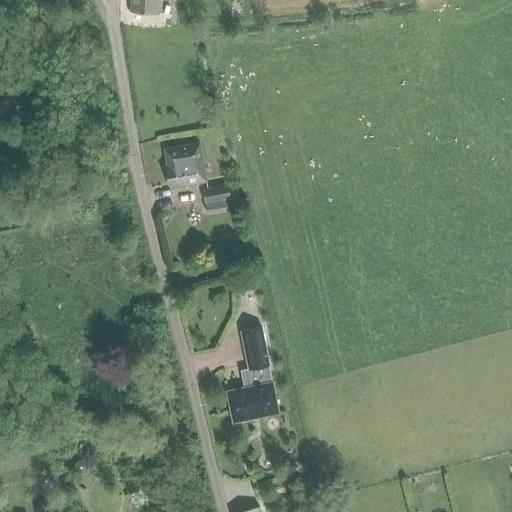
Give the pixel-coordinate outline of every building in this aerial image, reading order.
[(129,0),(128,12),(159,16),(160,0),(129,0)] [(0,112),(12,111),(8,81),(0,82),(0,112)] [(169,187),(206,181),(199,142),(164,148),(167,165),(165,165),(169,187)] [(232,207),(228,183),(202,188),(206,212),(232,207)] [(241,220),(233,222),(235,231),(243,229),(241,220)] [(244,387),(227,391),(233,422),(279,413),(273,381),(272,381),(269,364),(261,327),(241,331),(249,368),(241,370),(244,387)]
